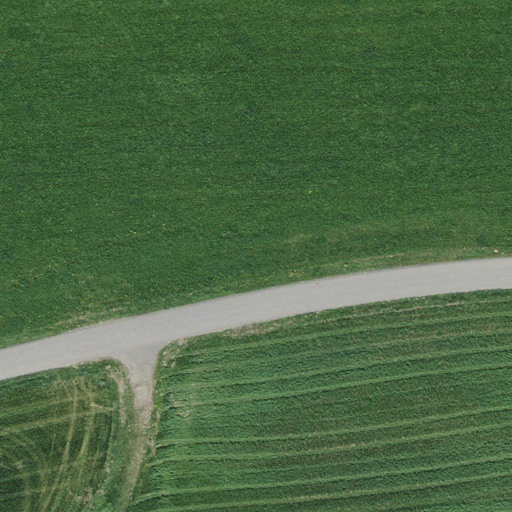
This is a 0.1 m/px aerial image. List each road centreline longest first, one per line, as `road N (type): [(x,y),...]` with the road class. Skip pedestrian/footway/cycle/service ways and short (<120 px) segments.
road 1 (unclassified): [(0,369),(511,276)]
road 2 (track): [(141,342),(142,452),(118,511)]
